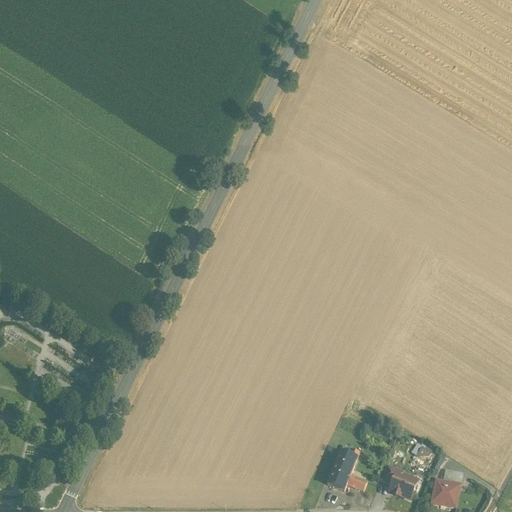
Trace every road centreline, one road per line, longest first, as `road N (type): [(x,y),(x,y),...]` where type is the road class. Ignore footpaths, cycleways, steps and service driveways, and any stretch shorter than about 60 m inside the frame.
road 1 (secondary): [(317,0),(164,308)]
road 2 (secondary): [(62,511),(164,308)]
